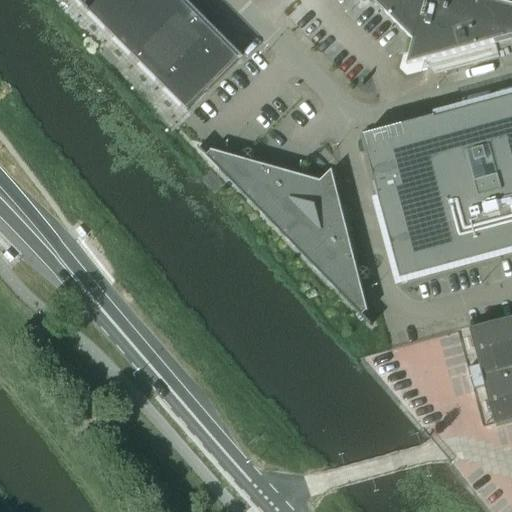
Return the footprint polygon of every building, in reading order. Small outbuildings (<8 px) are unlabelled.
[(88,0),(82,6),(108,33),(141,0),(88,0)] [(141,0),(108,33),(134,59),(187,6),(181,0),(177,4),(172,0),(141,0)] [(373,1),(413,41),(414,42),(408,67),(432,59),(511,38),(511,34),(511,9),(475,0),(372,0),(374,0),(373,1)] [(187,6),(134,59),(159,84),(212,32),(206,26),(202,30),(185,13),(189,9),(187,6)] [(212,32),(159,84),(187,112),(239,59),(232,51),(228,55),(211,38),(215,34),(212,32)] [(378,198),(379,198),(382,209),(511,173),(511,98),(445,117),(446,118),(436,120),(435,118),(362,138),(378,198)] [(198,147),(372,325),(371,322),(364,315),(368,311),(336,185),(332,171),(322,181),(212,151),(207,155),(200,147),(198,147)] [(403,281),(511,251),(511,173),(382,209),(382,210),(381,210),(401,283),(404,282),(403,281)] [(511,318),(496,323),(495,322),(469,329),(479,367),(469,370),(475,392),(485,389),(495,427),(511,422),(511,318)]
